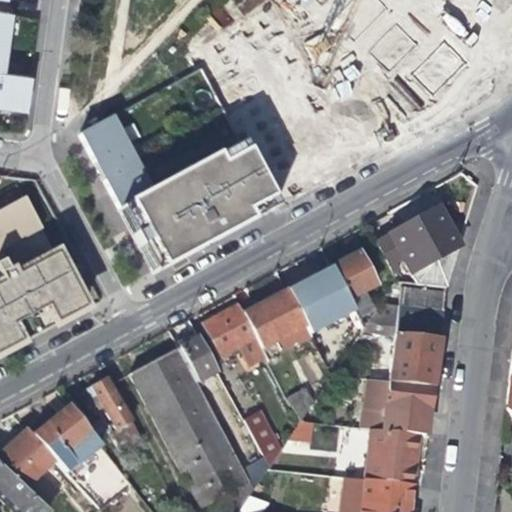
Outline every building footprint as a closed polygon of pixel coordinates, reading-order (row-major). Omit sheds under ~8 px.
[(241,0),(248,10),(262,0),(241,0)] [(303,0),(312,9),(322,0),(303,0)] [(0,106),(24,109),(28,78),(0,74),(0,56),(2,44),(6,14),(0,13),(0,106)] [(388,71),(418,43),(399,23),(369,51),(388,71)] [(426,97),(463,62),(445,42),(408,77),(426,97)] [(146,243),(160,270),(198,250),(273,210),(238,145),(148,194),(131,162),(125,151),(108,120),(94,127),(76,137),(90,162),(91,165),(101,160),(110,178),(101,183),(116,211),(125,206),(140,232),(130,237),(136,248),(146,243)] [(135,145),(125,151),(131,162),(141,157),(135,145)] [(101,160),(91,165),(95,172),(101,183),(110,178),(101,160)] [(0,356),(41,334),(81,313),(22,203),(0,214),(0,356)] [(125,206),(116,211),(130,237),(140,232),(125,206)] [(376,247),(382,257),(396,284),(444,294),(448,266),(451,237),(439,212),(376,247)] [(146,243),(136,248),(151,275),(160,270),(146,243)] [(352,313),(362,334),(374,316),(364,296),(374,291),(357,258),(344,264),(331,271),(352,313)] [(311,282),(286,294),(307,336),(352,313),(331,271),(311,282)] [(379,309),(374,316),(362,334),(393,337),(389,365),(386,386),(433,390),(436,361),(441,323),(444,297),(400,292),(397,311),(379,309)] [(263,306),(242,317),(255,342),(260,352),(265,363),(278,357),(310,341),(307,336),(286,294),(263,306)] [(219,361),(255,342),(242,317),(238,308),(219,318),(202,327),(219,361)] [(215,375),(197,340),(191,344),(180,350),(197,384),(215,375)] [(247,486),(178,351),(147,368),(131,377),(198,510),(247,486)] [(366,384),(386,386),(389,365),(377,364),(376,374),(338,369),(330,381),(366,384)] [(126,433),(135,428),(107,384),(88,396),(94,403),(97,401),(102,410),(99,411),(102,417),(106,415),(120,437),(126,433)] [(430,412),(433,390),(386,386),(366,384),(358,433),(369,434),(416,438),(423,439),(425,411),(430,412)] [(290,413),(298,427),(309,411),(303,406),(290,413)] [(50,426),(31,440),(53,464),(97,511),(104,511),(131,489),(69,411),(50,426)] [(258,417),(243,425),(262,461),(276,454),(258,417)] [(311,428),(298,427),(284,447),(309,449),(311,428)] [(145,448),(135,428),(126,433),(136,453),(145,448)] [(13,446),(0,457),(0,472),(22,494),(40,477),(53,464),(31,440),(26,434),(13,446)] [(369,434),(364,482),(411,486),(414,460),(416,438),(369,434)] [(41,511),(22,494),(0,472),(0,506),(2,508),(6,511),(41,511)] [(41,511),(59,497),(40,477),(22,494),(41,511)] [(361,482),(359,508),(405,511),(407,511),(409,499),(411,486),(364,482),(361,482)] [(244,499),(243,511),(263,511),(263,499),(244,499)]
